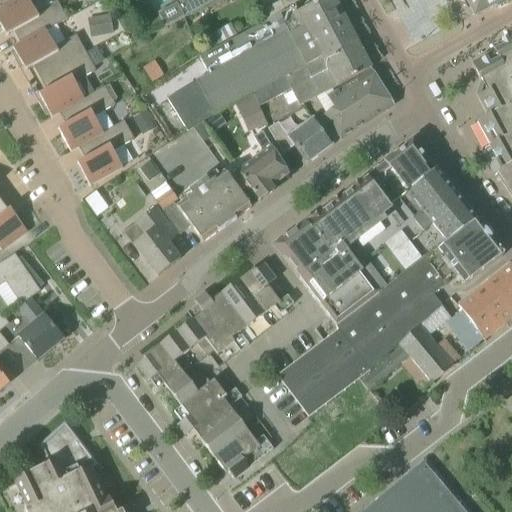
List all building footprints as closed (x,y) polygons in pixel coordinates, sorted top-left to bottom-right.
[(13,33),(15,36),(20,44),(45,31),(46,33),(67,21),(61,10),(57,3),(36,15),(27,0),(18,0),(1,10),(0,10),(0,29),(1,29),(3,33),(6,37),(13,33)] [(0,0),(0,9),(1,10),(18,0),(0,0)] [(183,0),(157,14),(165,27),(182,18),(182,17),(214,0),(183,0)] [(333,0),(321,0),(313,4),(295,13),(293,8),(285,12),(266,22),(267,22),(199,58),(208,76),(196,82),(197,83),(168,100),(182,122),(162,135),(169,145),(214,116),(235,105),(238,103),(253,95),(305,67),(355,41),(333,0)] [(281,0),(280,1),(262,11),(266,22),(285,12),(293,8),(295,13),(313,4),(310,0),(281,0)] [(458,0),(459,2),(462,3),(463,5),(466,3),(473,16),(476,17),(494,7),(495,9),(497,8),(500,9),(506,6),(507,3),(510,1),(509,0),(458,0)] [(110,14),(87,18),(90,37),(113,33),(110,14)] [(230,25),(211,35),(217,47),(237,37),(230,25)] [(39,79),(86,54),(84,51),(77,38),(56,50),(46,33),(45,31),(20,44),(12,49),(14,53),(11,55),(19,69),(22,67),(25,72),(33,67),(38,77),(39,79)] [(488,147),(501,171),(511,164),(511,38),(491,49),(494,54),(473,65),(472,68),(480,84),(476,97),(485,114),(483,120),(477,123),(478,126),(477,129),(480,130),(489,146),(488,147)] [(291,90),(300,107),(371,70),(355,41),(305,67),(253,95),(260,107),(291,90)] [(84,100),(82,98),(73,81),(94,69),(86,54),(39,79),(46,91),(38,96),(41,100),(37,102),(45,117),(49,115),(51,119),(59,115),(84,100)] [(142,69),(151,83),(163,76),(154,62),(142,69)] [(327,121),(340,141),(393,107),(371,72),(327,98),(333,109),(321,118),(324,123),(327,121)] [(114,105),(105,88),(104,86),(82,98),(84,100),(59,115),(65,126),(57,130),(60,135),(70,153),(78,149),(103,135),(102,134),(93,117),(114,105)] [(253,96),(238,103),(235,105),(248,133),(266,125),(253,96)] [(133,118),(143,136),(155,129),(145,111),(133,118)] [(293,146),(307,165),(340,141),(327,121),(324,123),(321,118),(314,123),(312,121),(288,139),(277,124),(269,131),(282,154),(293,146)] [(134,140),(124,123),(123,122),(102,134),(103,135),(78,149),(84,160),(77,164),(79,169),(89,187),(122,169),(112,152),(134,140)] [(263,154),(229,179),(250,209),(274,191),(271,187),(288,175),(262,134),(253,139),(263,154)] [(365,177),(388,208),(434,171),(417,149),(406,147),(386,162),(385,161),(383,162),(385,164),(379,168),(378,168),(366,177),(365,177)] [(139,170),(148,183),(158,176),(149,163),(139,170)] [(511,164),(501,171),(495,175),(511,199),(511,164)] [(434,171),(388,208),(372,222),(336,248),(348,272),(315,301),(321,309),(426,229),(416,216),(422,212),(428,220),(457,197),(435,170),(434,171)] [(214,194),(204,201),(198,192),(176,208),(173,204),(162,212),(181,239),(193,231),(202,244),(218,233),(218,234),(236,221),(235,220),(250,209),(229,179),(224,173),(207,185),(214,194)] [(299,279),(315,301),(348,272),(336,248),(372,222),(388,208),(365,177),(304,223),(304,222),(296,229),(297,230),(283,241),(282,239),(273,246),(283,259),(285,258),(300,278),(299,279)] [(177,201),(171,191),(155,202),(162,211),(177,201)] [(326,315),(335,327),(376,296),(421,261),(421,262),(476,221),(457,197),(428,220),(422,212),(416,216),(426,229),(321,309),(326,315)] [(123,233),(157,277),(180,260),(168,245),(177,238),(155,208),(123,233)] [(7,212),(0,217),(0,253),(11,245),(25,235),(27,233),(15,217),(10,210),(7,212)] [(369,372),(389,353),(398,345),(419,327),(440,307),(432,296),(457,277),(463,285),(504,255),(499,249),(498,249),(476,221),(335,327),(338,331),(277,377),(308,418),(359,380),(369,372)] [(14,255),(0,264),(0,299),(7,310),(20,302),(21,304),(28,298),(29,300),(40,292),(38,289),(27,274),(31,271),(21,258),(18,260),(14,255)] [(511,318),(511,266),(510,264),(456,307),(483,341),(511,318)] [(188,417),(177,426),(176,426),(185,437),(193,431),(225,474),(227,472),(233,480),(273,451),(262,437),(256,441),(229,407),(241,398),(235,390),(226,396),(214,381),(210,384),(203,376),(192,384),(184,373),(191,368),(183,357),(198,345),(207,357),(214,351),(217,355),(233,343),(240,352),(248,346),(239,335),(275,308),(280,315),(293,305),(263,265),(255,272),(253,269),(210,302),(204,294),(194,302),(202,313),(143,358),(145,360),(137,366),(148,381),(156,375),(188,417)] [(18,337),(37,361),(62,340),(29,300),(28,298),(21,304),(16,307),(32,326),(18,337)] [(431,384),(454,367),(419,327),(398,345),(407,356),(426,379),(431,384)] [(369,372),(359,380),(367,389),(398,363),(407,356),(398,345),(389,353),(369,372)] [(65,479),(87,469),(95,465),(65,425),(41,446),(49,464),(56,461),(65,479)] [(466,511),(422,460),(361,511),(466,511)] [(115,511),(110,502),(105,505),(87,469),(65,479),(56,461),(49,464),(16,480),(29,508),(24,510),(24,511),(115,511)]
